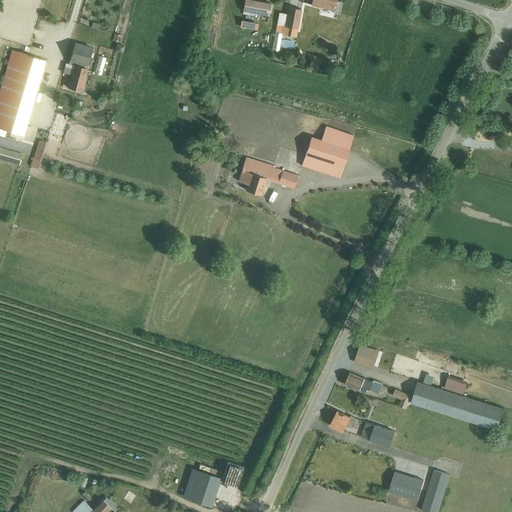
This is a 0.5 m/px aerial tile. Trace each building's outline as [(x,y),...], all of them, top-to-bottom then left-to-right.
[(268,16),(270,4),(251,0),(244,0),(242,11),(268,16)] [(311,0),(311,4),(332,9),(331,12),(338,14),(341,2),(335,0),(311,0)] [(277,25),(275,32),(281,34),(296,36),(297,29),(301,9),(288,7),(286,14),(279,13),(277,25)] [(477,21),(478,15),(465,12),(464,18),(477,21)] [(275,32),(272,50),(278,51),(281,34),(275,32)] [(73,65),(67,87),(81,91),(87,69),(86,69),(92,49),(74,44),(68,64),(73,65)] [(0,89),(0,98),(30,108),(45,61),(12,50),(0,89)] [(0,149),(0,159),(19,165),(21,156),(0,149)] [(305,155),(301,166),(339,179),(343,168),(305,155)] [(283,171),(272,168),(273,166),(246,158),(238,182),(246,185),(245,190),(260,195),(265,179),(278,183),(294,189),(298,176),(283,171)] [(361,365),(367,347),(359,345),(355,358),(355,359),(354,362),(361,365)] [(382,360),(379,370),(392,374),(396,364),(382,360)] [(348,372),(343,384),(358,390),(359,389),(365,392),(366,389),(378,394),(382,383),(373,380),(372,382),(348,372)] [(413,384),(415,378),(406,374),(404,381),(413,384)] [(408,402),(494,430),(501,409),(415,381),(408,402)] [(389,398),(399,401),(402,391),(392,388),(389,398)] [(403,393),(400,399),(408,402),(410,396),(403,393)] [(351,427),(356,417),(350,415),(350,416),(336,409),(329,424),(342,431),(345,424),(351,427)] [(365,428),(362,437),(389,446),(395,431),(366,422),(365,428)] [(511,459),(446,442),(442,460),(511,479),(511,459)] [(48,469),(48,478),(58,479),(59,470),(48,469)] [(437,511),(450,474),(434,469),(421,510),(427,511),(437,511)] [(423,480),(394,471),(388,491),(417,499),(423,480)] [(192,472),(186,498),(211,503),(213,492),(220,494),(224,479),(192,472)] [(449,511),(450,511),(470,511),(478,484),(459,478),(449,511)] [(127,491),(123,498),(130,503),(135,496),(127,491)] [(92,509),(83,500),(72,511),(106,511),(110,509),(112,511),(113,511),(118,507),(109,498),(108,499),(106,497),(103,500),(102,499),(92,509)]
